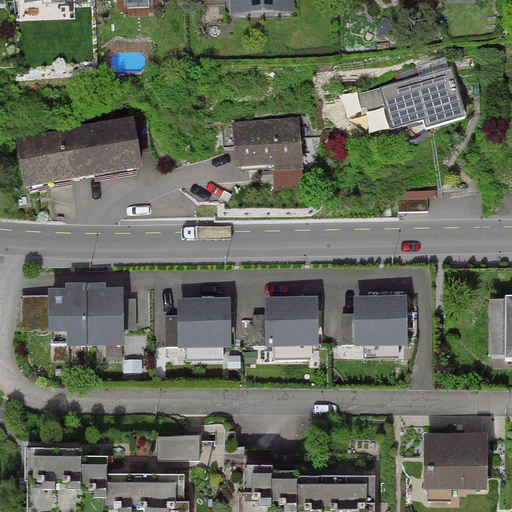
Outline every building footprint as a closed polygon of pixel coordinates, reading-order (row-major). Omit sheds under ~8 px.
[(151,7),(151,0),(124,0),(125,8),(151,7)] [(295,0),(230,0),(231,13),(295,10),(295,0)] [(452,66),(358,93),(363,112),(385,106),(391,129),(423,119),(425,127),(466,115),(452,66)] [(134,116),(15,137),(24,189),(144,168),(141,153),(153,151),(146,113),(134,115),(134,116)] [(300,117),(232,121),(232,125),(233,147),(235,167),(274,164),(274,170),(303,168),(300,117)] [(224,147),(233,147),(232,125),(222,125),(224,147)] [(511,162),(501,163),(503,194),(511,193),(511,162)] [(428,211),(428,198),(398,198),(398,211),(428,211)] [(65,288),(48,288),(48,294),(48,330),(48,346),(51,346),(68,346),(124,345),(124,331),(123,299),(123,287),(106,287),(106,281),(65,282),(65,288)] [(48,330),(48,294),(21,295),(21,330),(48,330)] [(407,295),(353,296),(353,313),(340,313),(341,345),(354,344),(354,346),(362,346),(399,345),(407,345),(407,295)] [(318,296),(264,297),(264,314),(251,314),(252,346),(265,345),(265,347),(273,347),(310,346),(319,346),(318,296)] [(231,297),(177,298),(177,315),(164,315),(165,346),(178,346),(178,348),(186,348),(223,347),(232,347),(231,297)] [(504,354),(504,298),(488,298),(488,354),(504,354)] [(136,299),(123,299),(124,331),(136,330),(136,299)] [(399,345),(362,346),(362,360),(399,360),(399,345)] [(68,346),(51,346),(51,364),(69,364),(68,346)] [(310,346),(273,347),(273,361),(310,361),(310,346)] [(223,347),(186,348),(186,362),(223,362),(223,347)] [(488,433),(423,433),(423,489),(428,489),(451,489),(487,489),(488,433)] [(200,436),(156,436),(156,461),(200,461),(200,436)] [(83,448),(24,447),(24,480),(27,480),(26,511),(189,511),(189,501),(184,501),(185,474),(107,473),(107,455),(83,455),(83,448)] [(272,465),(243,465),(243,492),(238,492),(237,511),(374,511),(375,475),(298,475),(298,470),(272,470),(272,465)] [(451,489),(428,489),(428,501),(451,502),(451,489)]
